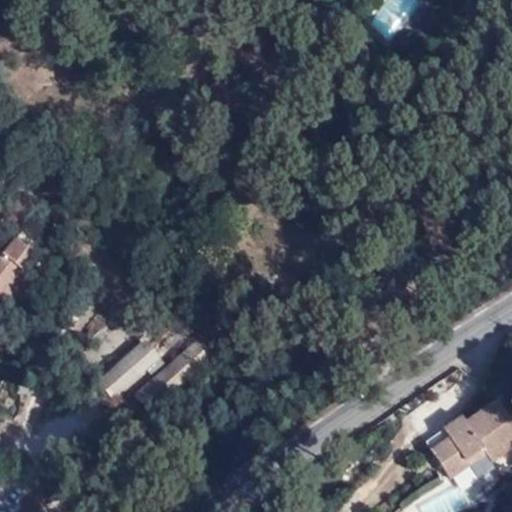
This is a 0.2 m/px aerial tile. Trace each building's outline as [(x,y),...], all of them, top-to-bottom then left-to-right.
[(30,289),(45,273),(18,248),(0,268),(0,313),(2,316),(26,288),(30,289)] [(161,370),(145,354),(97,393),(114,416),(161,370)] [(213,371),(198,355),(136,410),(149,427),(213,371)] [(462,416),(425,441),(450,477),(469,464),(466,459),(483,447),(486,452),(491,459),(511,444),(511,420),(497,399),(465,420),(462,416)] [(483,447),(466,459),(469,464),(486,452),(483,447)]
